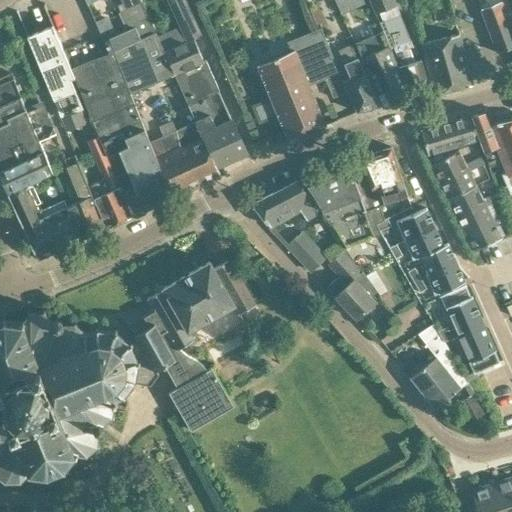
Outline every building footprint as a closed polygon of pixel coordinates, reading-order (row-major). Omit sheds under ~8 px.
[(109,54),(113,52),(155,33),(149,19),(140,0),(85,0),(87,4),(94,0),(123,0),(127,8),(119,11),(128,29),(104,41),(109,54)] [(156,16),(149,19),(155,33),(164,52),(194,39),(199,31),(184,0),(166,0),(181,31),(165,38),(161,28),(156,16)] [(335,0),(340,12),(364,3),(362,0),(335,0)] [(394,0),(370,0),(376,13),(380,12),(402,64),(398,66),(412,98),(431,93),(425,73),(421,59),(414,61),(409,48),(414,46),(394,0)] [(502,1),(481,9),(498,53),(511,47),(511,11),(507,13),(502,1)] [(70,70),(71,69),(52,26),(27,36),(35,55),(66,130),(84,123),(79,110),(82,109),(70,79),(74,78),(70,70)] [(373,79),(377,90),(384,109),(412,98),(398,66),(382,30),(356,42),(373,79)] [(113,52),(130,94),(174,76),(164,52),(155,33),(113,52)] [(459,34),(420,44),(434,95),(473,85),(459,34)] [(294,49),(257,64),(264,80),(288,140),(287,140),(288,141),(325,125),(308,83),(324,77),(332,98),(346,92),(324,38),(294,50),(294,49)] [(194,39),(164,52),(174,76),(195,122),(219,176),(220,176),(216,167),(247,153),(232,120),(221,125),(207,97),(219,91),(205,60),(203,61),(194,39)] [(342,81),(357,112),(378,105),(370,87),(351,45),(339,51),(351,77),(342,81)] [(109,54),(71,69),(70,70),(74,78),(92,122),(105,117),(110,129),(123,161),(132,183),(125,186),(135,208),(142,205),(144,211),(174,197),(167,183),(150,141),(134,104),(130,94),(113,52),(109,54)] [(0,124),(9,120),(8,117),(43,102),(42,100),(25,107),(21,98),(11,72),(0,77),(0,124)] [(9,120),(0,124),(0,175),(8,192),(27,183),(54,171),(39,140),(54,133),(43,102),(8,117),(9,120)] [(497,145),(489,125),(484,113),(471,116),(479,139),(489,166),(498,163),(492,147),(497,145)] [(479,139),(471,116),(421,131),(428,155),(447,149),(479,139)] [(511,119),(489,125),(497,145),(507,171),(502,173),(506,185),(511,182),(511,119)] [(174,197),(219,176),(195,122),(150,141),(167,183),(174,197)] [(123,161),(110,129),(97,134),(101,141),(92,145),(96,156),(106,179),(89,186),(91,190),(107,228),(132,216),(144,211),(142,205),(135,208),(125,186),(132,183),(123,161)] [(392,147),(360,157),(371,184),(373,184),(378,201),(407,191),(392,147)] [(458,150),(432,163),(441,181),(468,168),(469,171),(484,164),(481,157),(466,165),(458,150)] [(66,205),(66,206),(81,240),(107,228),(91,190),(89,186),(80,165),(77,159),(66,164),(81,199),(66,205)] [(348,161),(303,178),(322,210),(321,211),(344,248),(345,248),(382,235),(380,231),(379,229),(376,223),(363,192),(360,193),(348,161)] [(468,168),(441,181),(449,198),(476,185),(469,171),(468,168)] [(256,207),(269,226),(301,209),(307,219),(321,211),(322,210),(303,178),(302,179),(258,200),(256,207)] [(27,183),(8,192),(23,226),(38,259),(81,240),(66,206),(47,215),(45,210),(40,212),(27,183)] [(476,185),(449,198),(457,215),(484,202),(486,206),(500,199),(496,192),(483,198),(476,185)] [(484,202),(457,215),(465,232),(492,219),(486,206),(484,202)] [(426,208),(400,219),(409,239),(435,227),(426,208)] [(505,213),(492,219),(465,232),(474,250),(502,238),(497,226),(509,220),(505,213)] [(384,219),(376,223),(379,229),(380,231),(391,226),(387,218),(384,219)] [(435,227),(409,239),(417,258),(422,256),(422,255),(443,246),(443,245),(435,227)] [(301,231),(287,245),(312,271),(326,258),(301,231)] [(443,246),(422,255),(422,256),(430,274),(456,262),(448,243),(443,245),(443,246)] [(396,244),(389,248),(395,258),(402,254),(396,244)] [(339,276),(327,287),(356,319),(371,306),(375,302),(371,297),(377,291),(362,271),(360,272),(353,264),(354,262),(345,248),(341,252),(328,264),(339,276)] [(0,476),(4,479),(3,482),(6,483),(7,481),(18,480),(19,483),(22,482),(21,479),(27,473),(28,473),(30,471),(45,473),(45,478),(49,478),(49,477),(64,471),(64,472),(67,470),(64,465),(73,454),(76,454),(77,453),(84,454),(85,457),(88,456),(87,453),(96,446),(99,447),(100,444),(97,443),(98,432),(99,432),(101,431),(102,430),(103,429),(104,428),(104,427),(104,425),(103,424),(102,423),(104,422),(107,426),(114,419),(111,416),(114,417),(115,415),(113,413),(113,405),(114,405),(115,405),(115,404),(116,403),(116,402),(116,401),(116,400),(122,396),(124,399),(126,397),(124,394),(134,382),(137,383),(138,382),(150,385),(158,373),(156,369),(164,364),(177,387),(169,392),(191,430),(233,405),(210,368),(205,371),(203,367),(181,351),(179,347),(194,339),(188,330),(233,304),(239,314),(256,304),(230,258),(213,268),(209,261),(163,288),(164,289),(147,298),(153,309),(141,316),(148,328),(137,334),(136,332),(134,334),(136,338),(129,344),(116,333),(118,330),(115,329),(114,332),(98,330),(98,326),(94,327),(95,330),(85,331),(77,324),(77,322),(75,320),(73,324),(64,324),(61,319),(59,318),(57,318),(56,319),(54,320),(53,321),(45,313),(46,310),(44,309),(42,312),(31,313),(30,310),(27,311),(29,314),(21,322),(6,320),(5,315),(2,315),(3,321),(0,321),(0,476)] [(456,262),(430,274),(439,293),(465,282),(456,262)] [(414,267),(407,271),(413,282),(420,278),(414,267)] [(420,278),(413,282),(419,292),(426,288),(420,278)] [(466,286),(440,297),(446,311),(457,335),(484,324),(472,297),(471,297),(466,286)] [(484,324),(457,335),(468,360),(474,374),(500,362),(495,351),(496,351),(484,324)] [(424,333),(431,341),(438,335),(433,327),(424,333)] [(446,328),(437,331),(441,339),(443,342),(451,339),(447,330),(446,328)] [(443,351),(411,376),(410,377),(423,392),(457,365),(443,342),(441,339),(436,343),(443,351)] [(457,365),(423,392),(435,408),(464,385),(470,395),(472,394),(474,393),(460,370),(457,365)] [(470,395),(458,402),(470,422),(484,414),(472,394),(470,395)] [(511,511),(511,476),(492,483),(501,511),(511,511)] [(471,490),(475,504),(465,507),(466,511),(501,511),(492,483),(471,490)]
